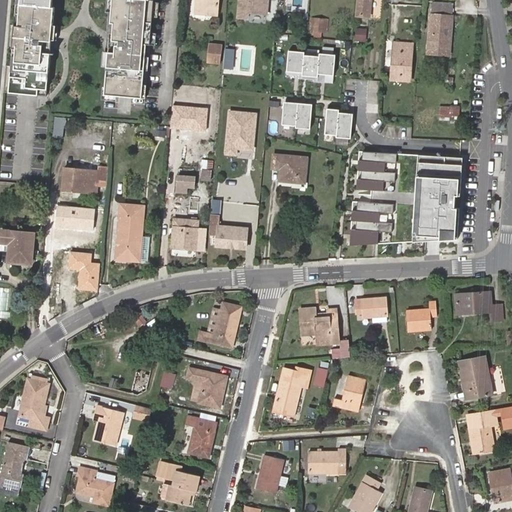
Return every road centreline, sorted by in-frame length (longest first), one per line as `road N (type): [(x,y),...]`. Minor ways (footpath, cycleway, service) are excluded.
road 1 (residential): [(269,276),(221,511)]
road 2 (residential): [(46,339),(160,287),(269,276)]
road 3 (residential): [(269,276),(482,266),(501,257)]
road 4 (residential): [(46,339),(76,390),(48,511)]
